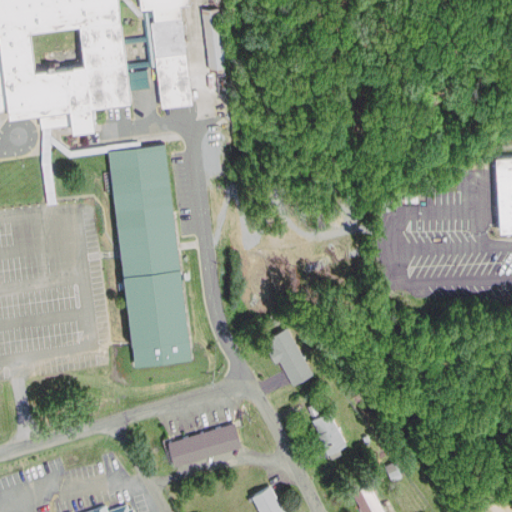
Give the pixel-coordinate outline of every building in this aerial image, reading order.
[(121,0),(0,0),(0,106),(4,106),(5,113),(36,109),(37,119),(68,116),(68,122),(92,118),(89,97),(133,93),(128,62),(128,55),(126,36),(125,27),(121,0)] [(188,0),(189,1),(180,2),(190,98),(157,101),(152,60),(147,2),(140,2),(137,3),(136,0),(188,0)] [(202,0),(207,59),(224,58),(219,0),(202,0)] [(128,62),(152,60),(147,2),(140,2),(142,26),(125,27),(126,36),(145,34),(147,53),(128,55),(128,62)] [(167,137),(194,351),(136,358),(110,143),(156,138),(167,137)] [(511,148),(497,149),(500,226),(511,225),(511,148)] [(266,330),(292,376),(312,365),(286,319),(266,330)] [(311,411),(326,444),(345,436),(330,402),(311,411)] [(240,437),(172,456),(166,432),(233,414),(240,437)] [(385,457),(390,469),(400,465),(394,453),(385,457)] [(352,483),(366,511),(386,511),(368,475),(352,483)] [(252,487),(263,511),(287,511),(272,478),(252,487)] [(60,511),(132,511),(126,496),(107,503),(105,497),(60,511)]
